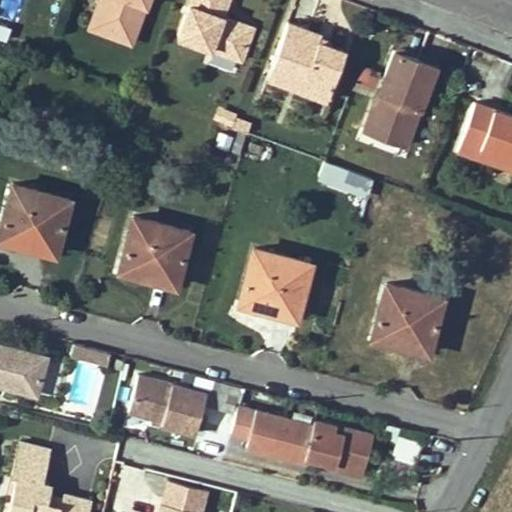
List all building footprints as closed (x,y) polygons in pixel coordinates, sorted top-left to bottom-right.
[(100,0),(89,28),(132,44),(148,0),(100,0)] [(192,0),(180,36),(210,47),(242,59),(254,27),(246,24),(243,31),(221,22),(224,15),(229,0),(192,0)] [(246,24),(224,15),(221,22),(243,31),(246,24)] [(328,99),(346,50),(331,44),(329,49),(317,44),(319,36),(320,34),(288,22),(272,65),(304,76),(300,89),(328,99)] [(329,49),(331,44),(331,41),(319,36),(317,44),(329,49)] [(406,146),(437,66),(419,59),(395,49),(364,130),(406,146)] [(300,89),(304,76),(272,65),(268,77),(300,89)] [(511,114),(475,100),(457,149),(477,156),(480,146),(511,157),(511,114)] [(247,130),(226,122),(223,133),(237,138),(244,140),(247,130)] [(241,153),(244,140),(237,138),(233,151),(241,153)] [(511,157),(480,146),(477,156),(511,168),(511,157)] [(0,230),(28,239),(28,244),(56,252),(69,197),(12,182),(0,229),(0,230)] [(149,271),(148,276),(175,283),(190,229),(133,214),(120,264),(149,271)] [(270,303),(269,308),(296,315),(310,262),(254,247),(241,295),(270,303)] [(402,339),(401,343),(428,350),(441,297),(387,282),(373,330),(402,339)] [(0,376),(37,386),(46,356),(0,343),(0,376)] [(71,344),(70,358),(106,361),(108,347),(71,344)] [(200,392),(133,374),(124,412),(146,417),(157,420),(155,425),(190,433),(200,392)] [(0,382),(36,392),(37,386),(0,376),(0,382)] [(237,405),(230,431),(248,436),(245,445),(303,460),(304,455),(320,459),(336,463),(340,444),(368,451),(372,433),(315,419),(313,423),(237,405)] [(11,466),(19,468),(8,508),(21,511),(83,511),(88,495),(65,489),(65,493),(58,491),(57,497),(44,494),(45,487),(48,476),(39,473),(47,440),(20,433),(11,466)] [(397,433),(389,455),(413,463),(421,441),(397,433)] [(340,444),(336,463),(320,459),(319,465),(362,476),(368,451),(340,444)] [(57,497),(58,491),(45,487),(44,494),(57,497)] [(198,511),(199,510),(161,500),(158,511),(198,511)]
